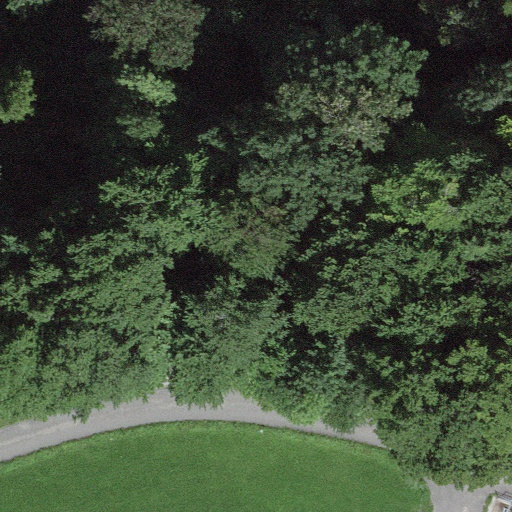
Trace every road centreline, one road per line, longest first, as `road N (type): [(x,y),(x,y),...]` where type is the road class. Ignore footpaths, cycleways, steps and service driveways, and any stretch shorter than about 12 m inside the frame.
road 1 (unclassified): [(511,462),(228,398),(112,414),(0,449)]
road 2 (track): [(0,340),(118,357),(228,398)]
